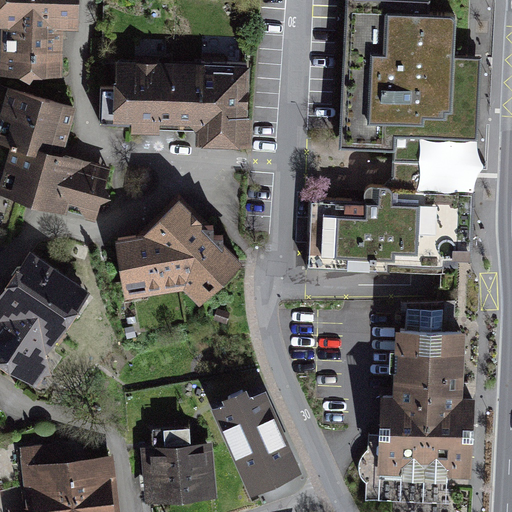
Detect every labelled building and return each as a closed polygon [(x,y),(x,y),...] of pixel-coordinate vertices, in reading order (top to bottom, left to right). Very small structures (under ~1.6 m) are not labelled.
[(95,0),(8,0),(8,75),(79,76),(79,30),(95,27),(95,0)] [(433,0),(347,0),(342,144),(398,146),(398,131),(479,134),(482,60),(464,60),(466,14),(433,13),(433,0)] [(244,62),(116,62),(116,118),(198,117),(198,143),(245,143),(244,62)] [(81,111),(17,93),(4,140),(19,144),(6,189),(21,193),(107,217),(119,175),(67,160),(81,111)] [(365,203),(312,201),(310,267),(387,269),(388,261),(461,264),(463,199),(394,197),(394,187),(366,186),(365,203)] [(21,193),(6,189),(0,187),(0,237),(8,239),(21,193)] [(143,239),(104,245),(111,294),(170,286),(185,306),(236,269),(168,211),(143,239)] [(80,290),(32,256),(0,304),(0,322),(8,327),(1,338),(10,369),(28,378),(80,290)] [(419,328),(400,328),(398,394),(385,393),(383,471),(473,473),(475,400),(461,400),(463,333),(442,333),(442,309),(420,309),(419,328)] [(323,415),(348,414),(345,335),(321,336),(323,415)] [(248,485),(296,463),(260,386),(212,409),(248,485)] [(63,445),(21,454),(23,510),(9,510),(9,511),(118,511),(110,453),(66,461),(63,445)] [(210,449),(151,451),(153,492),(212,490),(210,449)]
